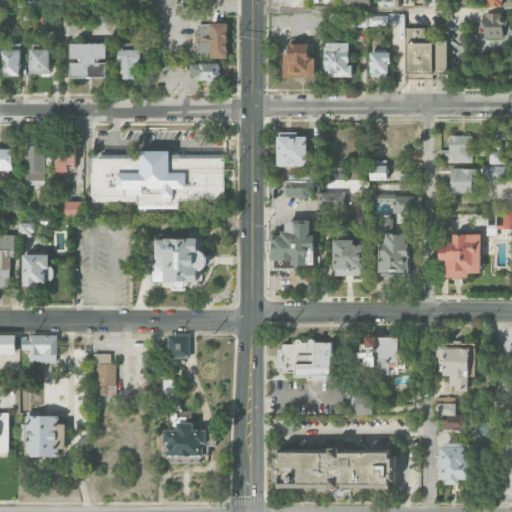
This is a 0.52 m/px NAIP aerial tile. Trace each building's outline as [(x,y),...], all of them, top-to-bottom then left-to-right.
[(484,39),(503,39),(503,26),(507,26),(507,14),(485,13),(484,39)] [(351,14),(352,27),(367,26),(367,14),(351,14)] [(229,58),(228,23),(210,23),(211,59),(229,58)] [(447,41),(425,42),(425,28),(407,28),(407,73),(447,73),(447,41)] [(209,57),(210,30),(199,30),(198,56),(209,57)] [(2,43),(1,76),(20,76),(21,43),(2,43)] [(71,44),(71,61),(71,78),(107,77),(106,63),(97,63),(97,58),(107,58),(106,43),(71,44)] [(350,43),(325,43),(325,77),(352,77),(352,66),(349,66),(350,43)] [(284,78),(315,78),(315,57),(313,57),(313,44),(289,44),(289,55),(285,55),(284,78)] [(142,50),(120,49),(120,79),(141,79),(142,50)] [(50,50),(31,50),(31,75),(50,75),(50,50)] [(389,51),(370,50),(370,77),(389,77),(389,51)] [(190,64),(191,80),(221,79),(220,63),(190,64)] [(278,166),(307,166),(307,136),(278,137),(278,166)] [(473,136),(449,136),(449,153),(450,153),(450,162),(472,163),(473,136)] [(26,185),(46,185),(45,142),(25,142),(26,185)] [(0,170),(13,171),(13,149),(0,148),(0,170)] [(56,172),(76,172),(76,151),(56,150),(56,172)] [(489,165),(509,164),(509,150),(489,151),(489,165)] [(224,159),(170,158),(171,151),(142,151),(142,158),(93,158),(93,201),(139,201),(139,208),(179,209),(179,201),(224,201),(224,159)] [(370,180),(387,180),(387,160),(370,160),(370,180)] [(481,180),(511,180),(511,167),(482,166),(481,180)] [(451,193),(473,193),(473,169),(451,168),(451,193)] [(286,180),(285,197),(313,198),(314,181),(286,180)] [(345,208),(345,193),(321,193),(321,209),(345,208)] [(379,202),(394,202),(394,194),(379,194),(379,202)] [(394,213),(421,212),(421,196),(394,196),(394,213)] [(83,201),(66,202),(66,215),(84,214),(83,201)] [(511,213),(511,209),(496,210),(496,229),(511,228),(511,213)] [(409,274),(408,234),(393,234),(392,219),(378,219),(380,265),(374,265),(374,275),(409,274)] [(272,234),(272,261),(292,260),(292,266),(315,265),(315,235),(311,235),(310,222),(286,222),(286,234),(272,234)] [(0,288),(11,288),(10,235),(0,234),(0,288)] [(481,235),(453,234),(453,245),(439,245),(439,260),(446,260),(446,278),(468,279),(468,273),(481,273),(481,235)] [(174,282),(174,290),(188,290),(188,282),(199,282),(199,268),(205,268),(205,252),(199,251),(200,239),(158,239),(157,264),(153,264),(153,281),(174,282)] [(334,276),(363,275),(363,244),(354,245),(354,239),(334,240),(334,276)] [(52,255),(24,254),(24,284),(52,284),(52,255)] [(168,334),(168,356),(190,357),(190,334),(168,334)] [(16,336),(0,336),(0,354),(16,354),(16,336)] [(23,336),(23,350),(30,350),(30,362),(57,362),(57,336),(23,336)] [(398,337),(365,337),(365,344),(359,344),(359,359),(365,359),(365,367),(376,367),(376,374),(389,374),(390,367),(398,367),(398,337)] [(333,342),(294,342),(294,346),(278,346),(278,371),(296,371),(296,379),(333,379),(333,342)] [(475,343),(437,342),(436,357),(444,357),(443,375),(450,376),(450,389),(469,389),(469,376),(475,376),(475,343)] [(117,363),(111,363),(111,354),(96,354),(95,394),(116,394),(117,363)] [(165,404),(179,403),(178,393),(174,394),(173,379),(164,380),(164,390),(165,404)] [(373,415),(373,394),(354,394),(355,415),(373,415)] [(436,403),(436,416),(456,415),(455,403),(436,403)] [(166,457),(206,456),(205,430),(193,430),(192,411),(172,412),(172,424),(176,424),(176,430),(166,430),(166,457)] [(9,413),(0,413),(0,456),(9,456),(9,413)] [(26,457),(59,457),(59,448),(66,448),(66,424),(60,424),(60,416),(27,415),(27,424),(22,424),(21,441),(26,441),(26,457)] [(464,416),(442,416),(443,430),(464,430),(464,416)] [(440,483),(460,483),(460,479),(469,479),(469,443),(441,442),(440,483)] [(279,487),(391,488),(391,453),(340,452),(340,448),(328,448),(328,451),(280,451),(279,487)]
